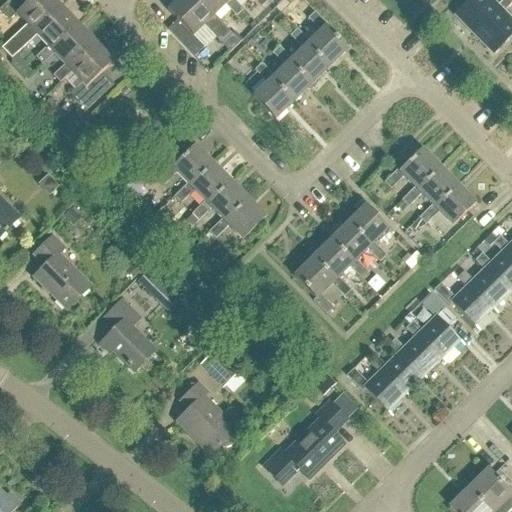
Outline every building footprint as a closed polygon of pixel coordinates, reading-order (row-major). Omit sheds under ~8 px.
[(33,32),(60,7),(53,0),(12,0),(0,12),(10,22),(17,16),(27,27),(2,51),(11,59),(35,35),(33,32)] [(211,19),(192,0),(176,0),(166,10),(178,23),(169,31),(196,58),(204,50),(192,37),(202,27),(221,46),(233,35),(225,27),(214,16),(211,19)] [(243,10),(233,0),(230,0),(229,2),(227,0),(192,0),(211,19),(214,16),(225,5),(236,17),(243,10)] [(292,15),(303,4),(298,0),(292,0),(285,9),(292,15)] [(498,10),(496,8),(487,0),(469,0),(452,17),(471,37),(498,10)] [(498,10),(471,37),(491,56),(511,35),(511,25),(502,14),(511,5),(506,0),(504,0),(496,8),(498,10)] [(60,7),(33,32),(35,35),(46,46),(34,57),(41,64),(53,53),(50,51),(77,25),(60,7)] [(305,45),(328,68),(345,51),(323,28),(325,26),(312,13),(305,20),(317,33),(307,43),(305,45)] [(67,69),(94,43),(77,25),(50,51),(53,53),(63,64),(52,75),(59,82),(65,77),(70,72),(67,69)] [(288,62),(310,84),(328,68),(305,45),(307,43),(294,30),(288,36),(300,49),(290,59),(288,62)] [(233,35),(221,46),(229,54),(240,43),(233,35)] [(89,89),(104,75),(101,72),(112,62),(94,43),(67,69),(70,72),(81,83),(69,93),(77,101),(89,89)] [(270,79),(292,102),(310,84),(288,62),(290,59),(277,46),(270,53),(283,66),(272,77),(270,79)] [(270,79),(272,77),(259,64),(253,70),(265,83),(250,98),(273,121),(292,102),(270,79)] [(89,89),(77,101),(85,110),(112,84),(104,75),(89,89)] [(0,147),(4,152),(13,143),(4,134),(0,138),(0,147)] [(190,188),(213,166),(194,147),(172,169),(170,166),(156,179),(163,186),(176,173),(187,185),(190,188)] [(414,191),(438,168),(420,150),(396,173),(395,171),(382,184),(389,191),(402,178),(412,189),(414,191)] [(190,188),(187,185),(174,198),(180,204),(193,192),(203,202),(206,204),(228,182),(213,166),(190,188)] [(431,208),(454,185),(438,168),(414,191),(412,189),(400,202),(406,208),(419,196),(429,207),(431,208)] [(136,180),(127,189),(140,201),(146,194),(141,189),(143,186),(144,187),(151,179),(141,170),(140,169),(133,177),(134,178),(136,180)] [(210,209),(221,220),(223,222),(246,200),(228,182),(206,204),(203,202),(191,215),(192,216),(185,222),(191,228),(197,222),(210,209)] [(429,207),(417,219),(423,226),(436,213),(451,228),(474,205),(473,204),(454,185),(431,208),(429,207)] [(0,237),(19,218),(0,198),(0,237)] [(223,222),(221,220),(208,233),(214,240),(227,227),(241,241),(264,219),(246,200),(223,222)] [(366,247),(371,243),(386,228),(364,206),(345,225),(366,247)] [(63,218),(72,227),(80,219),(71,210),(63,218)] [(423,226),(417,219),(410,225),(417,232),(423,226)] [(349,264),(353,260),(364,249),(377,262),(384,256),(371,243),(366,247),(345,225),(328,242),(349,264)] [(488,248),(496,241),(504,234),(498,228),(491,235),(483,243),(488,248)] [(66,312),(90,288),(57,255),(63,249),(52,237),(33,256),(44,267),(32,278),(66,312)] [(503,251),(511,260),(511,241),(508,246),(501,239),(494,246),(501,253),(503,251)] [(331,282),(336,278),(347,266),(360,279),(366,273),(353,260),(349,264),(328,242),(310,260),(331,282)] [(217,265),(227,254),(218,245),(207,257),(217,265)] [(485,268),(511,295),(511,260),(503,251),(501,253),(489,264),(483,257),(476,263),(483,270),(485,268)] [(349,291),(336,278),(331,282),(310,260),(292,278),(314,300),(311,302),(325,315),(331,309),(318,295),(329,284),(342,297),(349,291)] [(131,265),(124,272),(132,280),(140,273),(131,265)] [(467,286),(496,315),(511,298),(511,295),(485,268),(483,270),(472,281),(465,274),(458,280),(465,288),(467,286)] [(146,275),(137,283),(151,297),(159,289),(146,275)] [(477,333),(496,315),(467,286),(465,288),(454,299),(441,286),(434,293),(449,309),(451,307),(477,333)] [(154,351),(130,328),(139,319),(120,301),(104,318),(115,328),(99,344),(109,354),(112,351),(134,372),(154,351)] [(443,309),(435,317),(446,328),(454,321),(443,309)] [(403,321),(409,328),(414,324),(415,322),(409,316),(403,321)] [(415,336),(444,365),(463,346),(435,317),(420,331),(414,324),(407,331),(413,338),(415,336)] [(426,383),(444,365),(415,336),(413,338),(402,349),(395,342),(388,348),(395,356),(397,354),(426,383)] [(223,390),(240,374),(218,351),(201,368),(223,390)] [(426,383),(397,354),(395,356),(384,366),(378,359),(371,366),(378,373),(380,371),(408,400),(426,383)] [(390,418),(408,400),(380,371),(378,373),(366,384),(354,372),(347,379),(362,393),(364,391),(390,418)] [(325,399),(337,386),(323,373),(311,387),(325,399)] [(222,419),(203,399),(207,394),(197,384),(179,402),(188,411),(177,422),(210,456),(220,447),(223,451),(229,450),(232,448),(237,442),(237,437),(233,434),(235,432),(243,424),(230,411),(222,419)] [(308,481),(343,446),(333,435),(347,421),(329,403),(314,417),(318,421),(284,455),(280,451),(262,469),(271,477),(281,480),(290,477),(297,470),(308,481)] [(511,493),(491,471),(471,491),(491,511),(510,511),(511,511),(511,493)] [(453,511),(491,511),(471,491),(452,510),(453,511)] [(0,511),(14,511),(20,506),(8,494),(5,498),(0,493),(0,511)]
